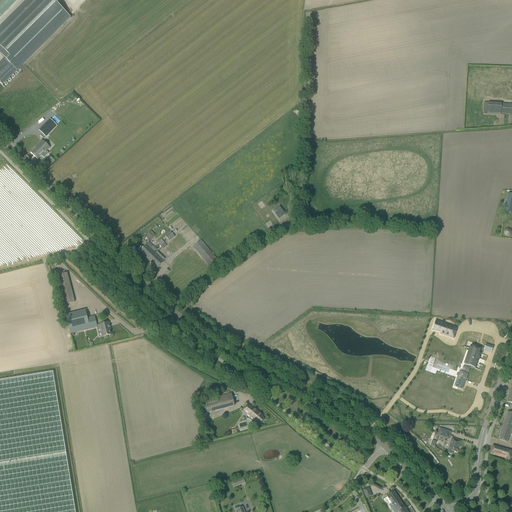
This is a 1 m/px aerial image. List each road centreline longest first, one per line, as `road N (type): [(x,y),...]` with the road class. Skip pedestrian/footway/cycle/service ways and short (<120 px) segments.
road 1 (tertiary): [(384,447),(348,417),(216,347),(0,137)]
road 2 (tertiary): [(445,511),(475,493),(482,434),(511,343)]
